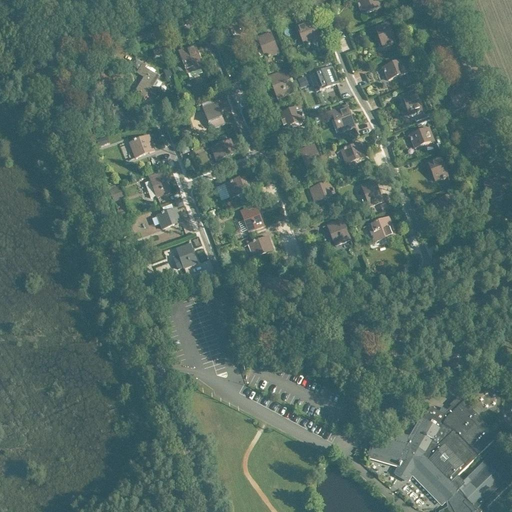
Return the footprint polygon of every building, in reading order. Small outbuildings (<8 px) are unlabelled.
[(365,0),(358,3),(362,16),(382,8),(378,0),(365,0)] [(411,0),(418,14),(431,9),(426,0),(411,0)] [(273,19),(274,24),(282,22),(280,16),(273,19)] [(305,47),(321,41),(312,20),(297,26),(305,47)] [(388,24),(385,25),(376,29),(383,48),(396,43),(388,24)] [(279,54),(271,34),(258,39),(265,59),(279,54)] [(437,65),(450,60),(443,40),(430,45),(437,65)] [(188,75),(203,68),(195,46),(179,53),(188,75)] [(407,59),(403,61),(383,69),(388,81),(412,72),(407,59)] [(152,87),(159,77),(145,69),(146,66),(143,64),(137,74),(140,76),(146,79),(139,91),(137,91),(135,95),(143,100),(149,91),(155,95),(158,91),(152,87)] [(175,70),(177,76),(184,73),(181,67),(175,70)] [(332,68),(323,72),(310,77),(317,93),(339,84),(332,68)] [(285,71),(279,74),(269,78),(278,100),(294,93),(285,71)] [(469,106),(461,86),(448,92),(456,111),(469,106)] [(415,92),(412,93),(402,97),(410,116),(422,111),(415,92)] [(144,111),(150,115),(156,106),(150,102),(144,111)] [(224,125),(217,104),(203,109),(211,130),(224,125)] [(347,107),(331,113),(325,115),(328,123),(334,120),(339,134),(355,128),(347,107)] [(300,109),(279,116),(284,130),(305,122),(300,109)] [(424,116),(417,119),(419,125),(427,121),(424,116)] [(429,129),(419,133),(410,137),(415,149),(434,142),(429,129)] [(479,133),(466,138),(474,158),(487,153),(479,133)] [(149,137),(129,144),(135,159),(155,152),(149,137)] [(236,154),(231,141),(211,148),(217,161),(236,154)] [(346,165),(348,164),(350,170),(356,168),(353,162),(366,158),(361,144),(341,152),(346,165)] [(322,166),(314,146),(300,151),(308,171),(322,166)] [(325,152),(327,158),(335,155),(333,149),(325,152)] [(440,158),(428,163),(436,182),(448,178),(440,158)] [(150,179),(151,182),(146,184),(151,199),(157,196),(157,198),(171,193),(163,174),(150,179)] [(230,199),(250,191),(245,178),(225,186),(230,199)] [(484,185),(492,205),(505,199),(497,179),(484,185)] [(330,182),(319,187),(310,190),(315,203),(335,196),(330,182)] [(375,182),(366,185),(362,187),(370,208),(383,203),(375,182)] [(109,191),(114,204),(126,200),(121,187),(109,191)] [(455,195),(436,203),(441,216),(460,208),(455,195)] [(388,204),(380,206),(383,212),(390,209),(388,204)] [(256,207),(247,210),(243,212),(251,232),(264,227),(256,207)] [(117,212),(121,222),(127,220),(124,210),(117,212)] [(177,210),(157,217),(162,230),(182,223),(177,210)] [(368,227),(375,244),(396,236),(389,219),(368,227)] [(343,220),(327,226),(335,247),(351,241),(343,220)] [(268,238),(259,242),(253,244),(249,245),(254,259),(273,251),(268,238)] [(190,245),(177,250),(184,270),(197,264),(190,245)] [(292,288),(269,277),(262,292),(284,303),(292,288)] [(280,309),(287,313),(289,309),(283,305),(280,309)] [(417,368),(417,351),(405,351),(405,343),(393,342),(393,367),(405,367),(417,368)] [(490,511),(489,511),(488,511),(488,507),(511,483),(511,461),(499,448),(463,484),(458,478),(478,457),(498,438),(459,397),(450,406),(451,407),(447,411),(442,408),(440,412),(431,407),(423,420),(421,419),(408,440),(402,438),(403,435),(379,428),(376,439),(372,454),(402,463),(397,470),(411,478),(416,471),(446,502),(451,511),(490,511)]
